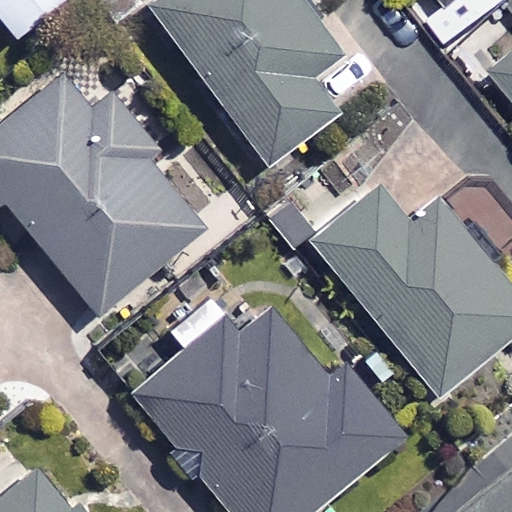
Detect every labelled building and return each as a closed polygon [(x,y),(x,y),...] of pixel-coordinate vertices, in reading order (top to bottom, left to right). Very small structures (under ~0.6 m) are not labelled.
[(42,0),(0,0),(0,21),(7,30),(42,0)] [(331,39),(302,0),(145,0),(262,156),(330,105),(299,63),(331,39)] [(511,47),(493,62),(511,85),(511,47)] [(196,220),(63,57),(0,108),(0,197),(89,307),(196,220)] [(400,210),(367,171),(299,229),(430,383),(511,313),(511,282),(429,185),(400,210)] [(236,325),(203,285),(160,320),(176,340),(123,384),(227,511),(291,511),(396,426),(336,353),(318,368),(264,302),(236,325)] [(0,480),(0,511),(78,511),(31,455),(0,480)]
